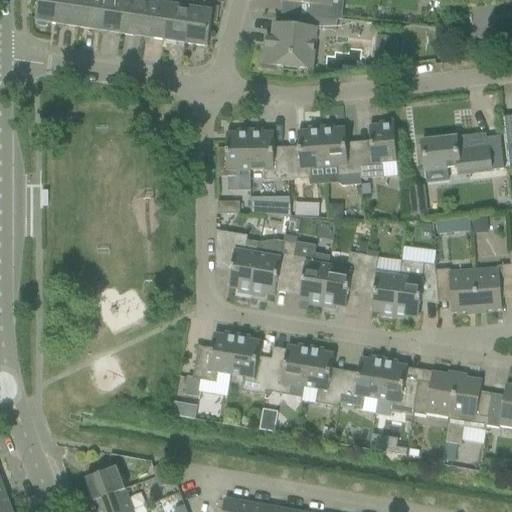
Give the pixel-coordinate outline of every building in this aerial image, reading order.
[(57,26),(60,0),(38,0),(35,23),(37,23),(37,25),(38,28),(45,29),(47,27),(47,25),(57,26)] [(60,0),(57,26),(79,29),(82,0),(60,0)] [(100,33),(104,0),(82,0),(79,29),(100,33)] [(121,36),(126,0),(104,0),(100,33),(121,36)] [(143,39),(148,3),(147,3),(148,0),(126,0),(121,36),(143,39)] [(164,42),(170,1),(165,0),(160,0),(159,5),(148,3),(143,39),(164,42)] [(190,10),(191,0),(180,0),(180,2),(170,1),(164,42),(185,45),(190,10)] [(214,7),(203,6),(204,1),(195,0),(191,0),(190,10),(185,45),(207,49),(214,7)] [(282,0),(282,3),(298,5),(297,17),(299,18),(337,22),(339,0),(282,0)] [(313,51),(316,31),(335,33),(337,22),(299,18),(297,29),(279,27),(274,27),(273,38),(266,37),(263,66),(311,71),(313,51)] [(394,68),(397,39),(376,36),(373,66),(394,68)] [(511,120),(503,121),(508,169),(511,168),(511,120)] [(370,150),(358,150),(360,177),(360,181),(383,179),(382,165),(396,164),(393,123),(379,124),(380,127),(369,128),(370,150)] [(360,177),(358,150),(346,151),(345,130),(334,131),(333,128),(320,129),(324,169),(337,168),(338,178),(338,185),(342,188),(361,187),(360,181),(360,177)] [(324,169),(320,129),(308,130),(308,133),(297,134),(299,155),(287,156),(289,182),(311,180),(310,170),(324,169)] [(262,131),(249,132),(250,173),(263,172),(263,182),(289,182),(287,156),(273,156),(273,135),(262,135),(262,131)] [(250,173),(249,132),(237,132),(237,135),(226,135),(226,156),(218,157),(218,150),(217,150),(217,179),(237,179),(237,173),(250,173)] [(455,139),(421,143),(426,185),(448,182),(447,171),(458,169),(459,176),(469,175),(504,170),(500,137),(486,139),(485,135),(461,138),(462,142),(456,143),(455,139)] [(424,188),(420,188),(406,189),(409,220),(427,219),(424,188)] [(239,204),(237,204),(217,204),(218,216),(238,216),(240,216),(239,204)] [(488,233),(488,218),(438,220),(438,234),(488,233)] [(251,297),(258,256),(245,254),(247,238),(215,232),(215,271),(216,271),(216,266),(231,269),(228,290),(238,291),(238,295),(251,297)] [(290,284),(296,246),(285,244),(282,260),(258,256),(251,297),(264,299),(264,296),(275,297),(277,282),(290,284)] [(321,309),(329,268),(328,268),(330,258),(314,256),(315,249),(296,246),(290,284),(301,286),(299,301),(309,303),(308,307),(321,309)] [(361,290),(367,257),(354,255),(349,254),(347,266),(343,265),(343,270),(329,268),(321,309),(335,311),(335,308),(346,309),(349,287),(361,289),(361,290)] [(393,320),(403,263),(379,259),(367,257),(361,290),(374,292),(371,314),(381,315),(381,319),(393,320)] [(436,285),(437,285),(436,272),(436,267),(403,263),(393,320),(407,322),(408,318),(418,320),(421,299),(438,301),(436,285)] [(499,280),(511,279),(510,266),(497,267),(497,270),(473,272),(476,316),(486,315),(486,313),(502,311),(499,280)] [(476,316),(473,272),(449,274),(449,271),(436,272),(437,285),(449,284),(451,315),(467,314),(467,317),(476,316)] [(231,377),(237,336),(225,334),(224,337),(214,336),(210,356),(198,354),(199,348),(198,348),(193,379),(187,378),(184,397),(197,399),(200,382),(216,385),(218,375),(231,377)] [(250,339),(237,336),(231,377),(244,379),(241,393),(265,397),(266,393),(270,367),(257,365),(260,344),(250,342),(250,339)] [(270,367),(266,393),(289,398),(302,400),(304,390),(311,349),(298,347),(298,350),(287,348),(286,352),(283,369),(270,367)] [(324,351),(311,349),(304,390),(317,392),(314,406),(338,410),(339,406),(343,379),(330,377),(334,356),(323,354),(324,351)] [(377,403),(384,361),(372,359),(371,362),(360,360),(357,381),(343,379),(339,406),(362,410),(364,400),(377,403)] [(397,363),(384,361),(377,403),(374,416),(388,418),(388,415),(413,419),(413,416),(416,392),(404,389),(407,368),(396,366),(397,363)] [(450,420),(457,376),(448,374),(447,377),(432,374),(430,385),(418,383),(416,392),(413,416),(426,418),(426,416),(450,420)] [(467,377),(457,376),(450,420),(445,444),(460,447),(463,429),(486,433),(486,428),(488,416),(492,396),(480,394),(482,382),(466,380),(467,377)] [(491,398),(486,428),(499,431),(499,428),(511,429),(511,387),(505,386),(503,400),(491,398)] [(162,466),(153,470),(156,479),(166,476),(162,466)] [(125,490),(116,469),(85,481),(93,502),(125,490)] [(170,485),(166,476),(156,479),(160,489),(170,485)] [(0,511),(2,511),(10,509),(2,488),(0,488),(0,511)] [(132,511),(125,490),(93,502),(96,511),(132,511)] [(249,511),(251,505),(225,501),(222,511),(249,511)]
